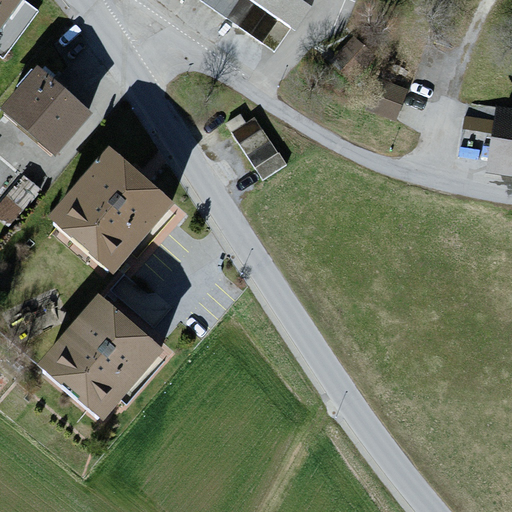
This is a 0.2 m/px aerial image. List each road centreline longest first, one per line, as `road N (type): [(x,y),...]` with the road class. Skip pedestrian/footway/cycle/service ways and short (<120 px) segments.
road 1 (unclassified): [(105,40),(322,368),(430,511)]
road 2 (residential): [(511,193),(385,164),(205,61),(162,44),(105,40)]
road 3 (track): [(420,174),(484,0)]
